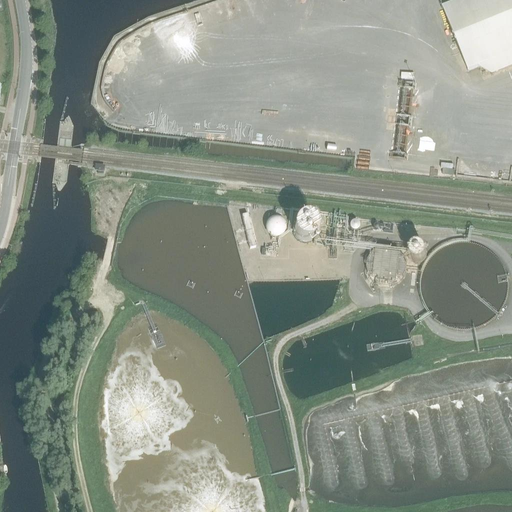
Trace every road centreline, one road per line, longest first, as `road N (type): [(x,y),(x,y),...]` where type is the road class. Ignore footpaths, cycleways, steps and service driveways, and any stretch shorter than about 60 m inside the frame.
road 1 (track): [(90,511),(73,427),(86,358),(107,311),(93,301),(48,368),(61,511)]
road 2 (secondary): [(0,227),(26,55),(19,0)]
